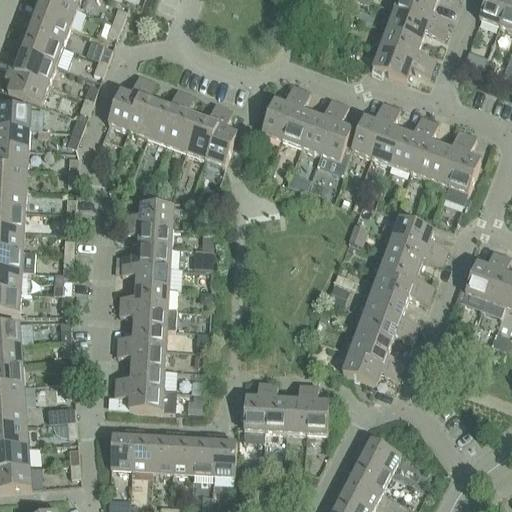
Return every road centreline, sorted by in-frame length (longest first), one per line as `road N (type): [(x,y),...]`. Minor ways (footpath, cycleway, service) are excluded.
road 1 (residential): [(98,425),(102,194),(92,155),(132,52),(171,51)]
road 2 (residential): [(431,109),(382,91),(366,100),(286,72),(256,83),(171,51)]
road 3 (residential): [(98,425),(216,430),(238,380),(311,382)]
road 4 (residential): [(408,408),(477,229)]
road 5 (residential): [(477,229),(511,138),(431,109)]
road 6 (residential): [(314,511),(368,417),(408,408)]
